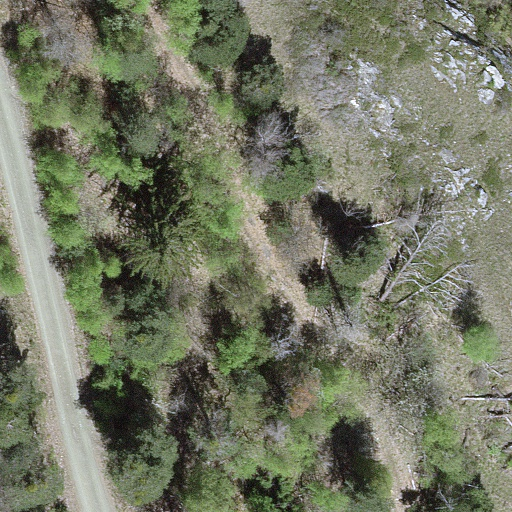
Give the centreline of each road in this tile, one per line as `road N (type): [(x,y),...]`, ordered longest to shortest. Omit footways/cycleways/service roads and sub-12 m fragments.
road 1 (track): [(396,511),(358,426),(246,249),(128,0)]
road 2 (motorway): [(0,194),(312,511)]
road 3 (track): [(78,511),(0,220)]
